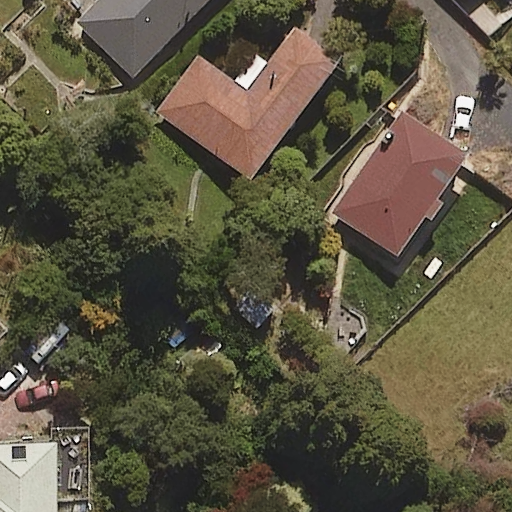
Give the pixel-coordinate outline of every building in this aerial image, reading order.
[(222,0),(105,0),(78,27),(135,86),(222,0)] [(267,74),(256,65),(235,91),(198,63),(157,116),(250,189),(340,74),(295,38),(267,74)] [(446,214),(438,209),(467,169),(404,122),(332,218),(395,266),(424,228),(431,233),(446,214)] [(21,355),(45,379),(83,340),(59,316),(21,355)] [(0,354),(10,344),(0,334),(0,354)] [(0,511),(85,511),(86,436),(46,436),(46,450),(0,450),(0,511)]
